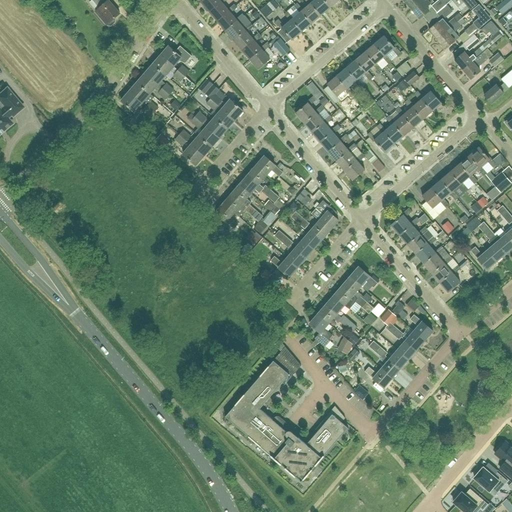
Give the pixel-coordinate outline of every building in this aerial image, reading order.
[(97,0),(102,6),(95,11),(107,25),(107,24),(108,26),(111,26),(115,22),(116,19),(114,18),(120,13),(109,0),(97,0)] [(202,0),(200,2),(209,12),(221,1),(219,0),(202,0)] [(219,0),(221,1),(209,12),(217,21),(229,11),(227,9),(222,3),(225,0),(219,0)] [(314,0),(312,2),(310,0),(303,0),(308,5),(310,4),(321,16),(330,8),(323,0),(314,0)] [(403,0),(411,10),(421,1),(420,0),(403,0)] [(422,0),(421,1),(411,10),(419,19),(429,11),(426,7),(433,1),(431,0),(422,0)] [(437,12),(451,0),(438,0),(432,6),(437,12)] [(473,0),(462,0),(471,10),(477,4),(473,0)] [(502,14),(511,5),(511,0),(505,0),(496,8),(502,14)] [(217,21),(225,31),(237,21),(235,19),(230,13),(237,7),(234,4),(227,9),(229,11),(217,21)] [(303,10),(298,4),(294,7),(299,13),(301,12),(311,24),(321,16),(310,4),(308,5),(303,10)] [(473,10),(479,18),(484,23),(490,19),(478,5),(473,10)] [(436,40),(456,23),(461,19),(458,15),(453,19),(446,25),(443,21),(452,13),(446,7),(437,15),(441,20),(439,23),(438,22),(428,31),(436,40)] [(291,20),(302,32),(311,24),(301,12),(299,13),(293,18),(288,12),(284,15),(289,21),(291,20)] [(242,14),(235,19),(237,21),(225,31),(233,40),(245,30),(244,28),(238,22),(245,17),(242,14)] [(284,26),(279,20),(275,23),(281,30),(278,33),(287,44),(292,40),(302,32),(291,20),(289,21),(284,26)] [(491,20),(485,26),(489,31),(493,36),(499,30),(491,20)] [(253,40),(252,38),(247,32),(253,26),(250,23),(244,28),(245,30),(233,40),(241,50),(253,40)] [(454,41),(450,37),(461,28),(456,23),(436,40),(444,50),(454,41)] [(469,37),(478,29),(473,24),(464,32),(469,37)] [(258,33),(252,38),(253,40),(241,50),(249,59),(261,49),(260,48),(254,41),(261,36),(258,33)] [(454,61),(462,71),(486,50),(500,37),(497,33),(483,46),(469,58),(464,52),(454,61)] [(396,47),(394,48),(384,36),(375,44),(385,56),(387,55),(393,50),(398,57),(402,54),(396,47)] [(468,52),(478,43),(473,37),(463,45),(468,52)] [(279,39),(273,44),(283,56),(289,51),(279,39)] [(261,49),(249,59),(258,69),(269,59),(263,51),(269,46),(266,42),(260,48),(261,49)] [(376,64),(377,63),(383,58),(389,65),(392,62),(387,55),(385,56),(375,44),(365,52),(376,64)] [(180,46),(175,52),(169,46),(161,56),(173,67),(179,61),(185,64),(192,56),(180,46)] [(477,68),(491,56),(486,50),(462,71),(470,80),(480,71),(477,68)] [(379,73),(383,70),(377,63),(376,64),(365,52),(356,60),(366,72),(368,71),(374,66),(379,73)] [(493,68),(503,60),(498,54),(488,62),(493,68)] [(173,67),(161,56),(153,65),(165,76),(173,67)] [(373,78),(368,71),(366,72),(356,60),(346,68),(357,80),(358,79),(364,74),(370,81),(373,78)] [(402,76),(411,69),(405,62),(396,70),(402,76)] [(165,76),(153,65),(145,74),(158,85),(165,76)] [(189,72),(182,66),(178,71),(185,77),(189,72)] [(346,68),(337,76),(347,88),(349,87),(355,82),(360,89),(364,86),(358,79),(357,80),(346,68)] [(121,70),(117,76),(121,79),(126,73),(121,70)] [(503,93),(511,85),(511,70),(501,79),(504,83),(499,88),(497,84),(484,95),(491,104),(504,93),(503,93)] [(174,76),(181,82),(185,77),(178,71),(174,76)] [(418,77),(413,71),(404,79),(409,85),(418,77)] [(137,83),(150,94),(158,85),(145,74),(137,83)] [(354,94),(349,87),(347,88),(337,76),(327,84),(336,94),(331,98),(335,103),(339,99),(338,97),(345,90),(351,97),(354,94)] [(205,94),(213,84),(207,79),(199,89),(205,94)] [(129,92),(142,103),(150,94),(137,83),(129,92)] [(166,84),(162,89),(169,95),(174,90),(166,84)] [(222,109),(235,120),(243,111),(230,100),(226,105),(222,101),(222,100),(215,94),(219,90),(213,85),(205,94),(211,99),(222,109)] [(0,132),(11,124),(12,123),(11,123),(7,118),(11,115),(12,116),(13,116),(22,108),(23,107),(22,107),(7,89),(6,88),(6,89),(0,93),(0,101),(1,103),(0,104),(0,132)] [(165,100),(169,95),(162,89),(158,94),(165,100)] [(421,99),(432,112),(441,103),(431,91),(423,98),(417,91),(414,94),(419,101),(421,99)] [(142,103),(129,92),(121,101),(134,112),(142,103)] [(315,112),(310,106),(317,101),(314,97),(307,102),(308,103),(295,113),(304,123),(316,112),(315,112)] [(211,99),(206,104),(214,110),(218,113),(214,118),(227,129),(235,120),(222,109),(211,99)] [(412,107),(422,120),(432,112),(421,99),(419,101),(414,106),(408,99),(404,102),(410,109),(412,107)] [(154,113),(158,108),(151,102),(146,107),(154,113)] [(304,123),(312,132),(324,122),(323,121),(318,115),(325,110),(322,106),(315,112),(316,112),(304,123)] [(146,107),(142,112),(150,118),(154,113),(146,107)] [(412,107),(410,109),(404,114),(399,107),(395,110),(401,117),(402,116),(413,128),(422,120),(412,107)] [(207,119),(199,112),(195,117),(202,123),(207,119)] [(312,132),(320,142),(332,131),(331,131),(327,125),(333,120),(330,116),(323,121),(324,122),(312,132)] [(393,124),(404,136),(413,128),(402,116),(401,117),(395,122),(390,116),(386,119),(391,125),(393,124)] [(195,117),(191,122),(198,128),(202,123),(195,117)] [(227,129),(214,118),(207,127),(219,138),(227,129)] [(384,132),(394,144),(404,136),(393,124),(391,125),(385,130),(380,125),(377,128),(382,133),(384,132)] [(340,141),(339,140),(335,134),(341,129),(338,125),(331,131),(332,131),(320,142),(328,151),(340,141)] [(207,127),(199,136),(211,147),(219,138),(207,127)] [(451,127),(437,133),(441,142),(455,135),(451,127)] [(187,142),(191,137),(183,130),(179,135),(187,142)] [(384,132),(382,133),(376,138),(371,133),(368,136),(374,143),(375,142),(385,152),(394,144),(384,132)] [(346,134),(339,140),(340,141),(328,151),(336,161),(348,151),(347,149),(342,143),(349,137),(346,134)] [(165,148),(166,147),(169,143),(160,135),(156,140),(165,148)] [(179,135),(175,140),(182,147),(187,142),(179,135)] [(199,136),(191,145),(204,156),(211,147),(199,136)] [(247,153),(253,149),(249,143),(243,147),(247,153)] [(354,143),(347,149),(348,151),(336,161),(344,170),(356,160),(355,159),(350,153),(357,147),(354,143)] [(204,156),(191,145),(183,154),(196,165),(204,156)] [(386,165),(371,147),(365,152),(380,171),(386,165)] [(480,168),(482,166),(487,162),(493,168),(497,165),(490,157),(488,158),(479,147),(469,155),(480,168)] [(362,153),(355,159),(356,160),(344,170),(352,180),(365,170),(358,162),(365,156),(362,153)] [(471,176),(472,175),(478,170),(484,176),(487,173),(482,166),(480,168),(469,155),(460,163),(471,176)] [(264,156),(256,166),(267,175),(271,170),(279,177),(283,173),(280,170),(276,167),(275,166),(275,165),(264,156)] [(461,184),(463,183),(468,178),(474,185),(478,181),(472,175),(471,176),(460,163),(450,172),(461,184)] [(256,166),(248,175),(259,185),(259,184),(267,175),(256,166)] [(452,192),(453,191),(459,186),(465,193),(469,189),(463,183),(461,184),(450,172),(441,180),(452,192)] [(491,182),(500,192),(511,183),(502,173),(491,182)] [(240,185),(250,194),(255,189),(259,193),(261,191),(263,188),(259,184),(259,185),(248,175),(240,185)] [(442,200),(444,199),(450,194),(456,201),(459,198),(453,191),(452,192),(441,180),(432,188),(442,200)] [(477,184),(472,187),(478,196),(482,193),(477,184)] [(247,207),(249,205),(251,203),(246,199),(250,194),(240,185),(231,194),(247,207)] [(265,186),(263,188),(261,191),(268,197),(272,192),(265,186)] [(442,200),(432,188),(422,196),(433,208),(440,202),(446,209),(450,206),(444,199),(442,200)] [(296,198),(301,202),(309,193),(304,189),(296,198)] [(274,203),(279,198),(272,192),(268,197),(274,203)] [(231,194),(223,203),(234,213),(238,208),(243,212),(245,210),(251,216),(256,211),(249,205),(247,207),(231,194)] [(478,201),(485,207),(491,201),(483,194),(478,201)] [(269,200),(264,205),(275,215),(280,210),(269,200)] [(315,209),(323,216),(319,220),(330,230),(338,220),(334,216),(337,213),(323,201),(315,209)] [(230,218),(234,213),(223,203),(215,213),(226,222),(234,229),(237,225),(230,218)] [(503,218),(508,213),(503,206),(497,211),(503,218)] [(409,209),(401,216),(402,216),(391,225),(399,235),(411,225),(411,224),(406,218),(412,213),(409,209)] [(262,217),(256,211),(251,216),(258,222),(262,217)] [(290,217),(298,223),(302,218),(295,212),(290,217)] [(509,225),(511,221),(511,217),(508,213),(503,218),(509,225)] [(298,223),(304,229),(309,224),(302,218),(298,223)] [(449,218),(442,224),(449,233),(456,227),(449,218)] [(261,234),(266,228),(268,225),(260,219),(254,228),(261,234)] [(399,235),(407,244),(419,234),(419,233),(414,227),(420,222),(417,219),(411,224),(411,225),(399,235)] [(319,220),(311,230),(322,239),(330,230),(319,220)] [(483,222),(478,227),(483,234),(489,229),(483,222)] [(427,243),(433,237),(425,228),(419,233),(419,234),(407,244),(415,254),(427,244),(427,243)] [(455,238),(459,243),(471,233),(466,228),(455,238)] [(487,251),(496,261),(506,253),(497,243),(501,239),(497,235),(495,236),(489,229),(483,234),(489,241),(488,242),(492,247),(487,251)] [(311,230),(303,239),(314,249),(322,239),(311,230)] [(279,231),(274,237),(281,243),(286,237),(279,231)] [(497,243),(506,253),(511,247),(511,241),(506,235),(501,239),(497,243)] [(286,258),(297,268),(305,258),(294,249),(291,246),(293,243),(286,237),(281,243),(288,248),(287,250),(291,253),(286,258)] [(415,254),(423,263),(436,253),(435,253),(430,247),(436,241),(433,237),(427,243),(427,244),(415,254)] [(303,239),(294,249),(305,258),(314,249),(303,239)] [(436,253),(423,263),(431,273),(444,263),(443,262),(438,256),(444,251),(441,247),(435,253),(436,253)] [(475,248),(471,251),(478,259),(477,259),(487,270),(496,261),(487,251),(482,255),(475,248)] [(297,268),(286,258),(282,263),(274,256),(270,261),(289,277),(297,268)] [(431,273),(439,283),(452,272),(451,271),(446,266),(452,260),(449,257),(443,262),(444,263),(431,273)] [(457,266),(451,271),(452,272),(439,283),(448,292),(460,282),(454,275),(460,270),(457,266)] [(361,286),(365,282),(373,288),(377,283),(369,276),(359,267),(350,277),(361,286)] [(356,292),(361,286),(350,277),(342,286),(353,295),(353,296),(358,300),(355,303),(362,308),(366,303),(360,297),(361,296),(356,292)] [(334,295),(345,305),(350,309),(355,303),(358,300),(353,296),(353,295),(342,286),(334,295)] [(334,295),(326,305),(337,314),(345,305),(334,295)] [(386,309),(378,302),(373,307),(382,314),(386,309)] [(374,309),(366,303),(362,308),(369,315),(374,309)] [(405,308),(400,303),(392,312),(403,321),(408,316),(402,311),(405,308)] [(328,324),(337,314),(326,305),(318,314),(328,324)] [(381,320),(388,326),(390,324),(394,319),(387,313),(381,320)] [(333,335),(325,328),(328,324),(318,314),(309,324),(320,333),(314,339),(316,340),(312,344),(315,347),(319,343),(325,347),(330,341),(329,339),(333,335)] [(371,327),(377,320),(370,314),(364,321),(371,327)] [(422,322),(414,315),(410,320),(418,327),(414,331),(424,341),(433,331),(422,322)] [(357,327),(350,321),(346,326),(353,332),(357,327)] [(390,324),(388,326),(385,329),(392,335),(397,330),(390,324)] [(401,339),(405,342),(406,341),(416,350),(424,341),(414,331),(409,337),(405,333),(403,335),(397,330),(392,335),(399,341),(401,339)] [(352,345),(344,337),(337,349),(347,355),(352,345)] [(382,339),(380,345),(389,348),(391,342),(382,339)] [(405,342),(398,350),(408,359),(416,350),(406,341),(405,342)] [(369,348),(376,354),(381,348),(374,342),(369,348)] [(348,428),(332,414),(325,423),(307,444),(298,437),(292,432),(291,431),(290,431),(289,431),(288,431),(287,432),(281,427),(260,409),(289,375),(292,377),(301,366),(285,347),(273,361),(268,366),(260,376),(244,395),(244,394),(235,405),(225,417),(248,437),(260,447),(271,456),(280,465),(280,464),(285,468),(295,477),(301,482),(304,480),(312,470),(312,469),(316,466),(324,456),(348,428)] [(385,365),(381,369),(392,378),(400,369),(390,360),(389,360),(385,357),(388,355),(381,348),(376,354),(382,359),(380,361),(385,365)] [(353,361),(360,354),(354,349),(348,357),(353,361)] [(398,350),(390,360),(400,369),(408,359),(398,350)] [(384,388),(392,378),(381,369),(377,374),(369,368),(365,372),(373,379),(384,388)] [(497,451),(495,454),(505,463),(500,468),(511,479),(511,446),(505,441),(503,445),(501,443),(496,450),(497,451)] [(479,473),(474,478),(495,496),(507,481),(497,472),(493,476),(481,466),(477,471),(479,473)] [(455,500),(453,502),(464,511),(477,511),(480,509),(482,511),(488,505),(477,495),(472,501),(465,495),(462,492),(460,495),(458,493),(454,499),(455,500)]
